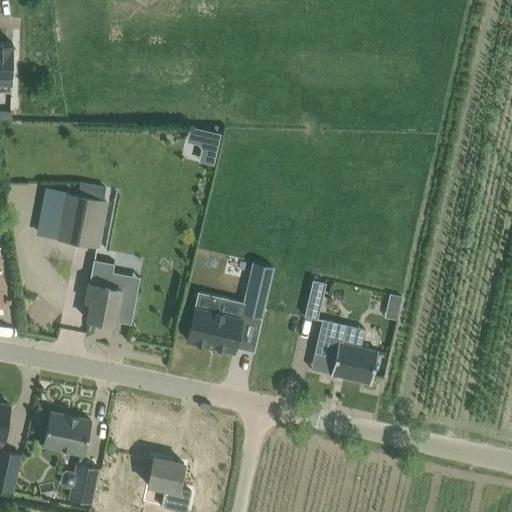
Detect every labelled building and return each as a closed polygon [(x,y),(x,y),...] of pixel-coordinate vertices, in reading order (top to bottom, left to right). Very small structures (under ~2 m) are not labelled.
[(13,43),(0,42),(0,91),(11,92),(13,43)] [(12,112),(0,111),(0,119),(11,120),(12,112)] [(186,140),(203,144),(199,160),(213,164),(222,133),(190,125),(186,140)] [(187,142),(186,157),(199,159),(200,143),(187,142)] [(67,192),(58,240),(98,247),(107,200),(103,199),(77,194),(67,192)] [(92,259),(85,302),(90,303),(87,320),(114,325),(115,321),(131,324),(137,293),(110,288),(112,272),(114,263),(92,259)] [(254,264),(242,311),(261,316),(272,268),(254,264)] [(325,282),(312,279),(304,316),(317,319),(325,282)] [(390,294),(387,305),(400,308),(402,297),(390,294)] [(240,319),(195,309),(188,340),(232,350),(240,319)] [(346,325),(322,319),(314,353),(334,358),(330,374),(370,383),(378,351),(342,343),(346,325)] [(2,446),(4,440),(9,405),(0,403),(0,488),(14,492),(22,455),(1,450),(2,446)] [(42,445),(83,454),(91,420),(50,411),(42,445)] [(178,488),(184,462),(153,456),(149,475),(147,484),(148,484),(144,502),(161,506),(187,511),(191,491),(178,488)] [(75,470),(72,485),(69,498),(91,503),(99,468),(77,463),(75,470)]
